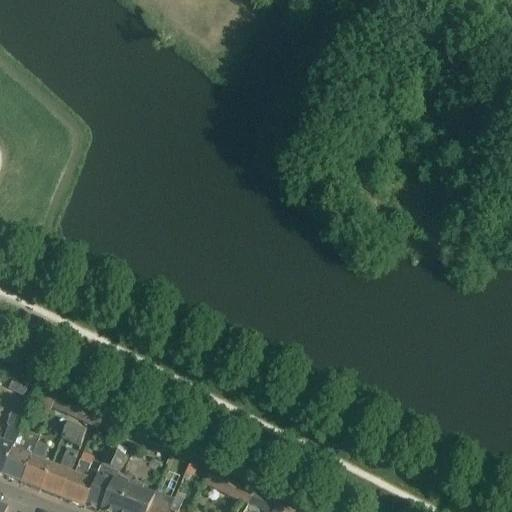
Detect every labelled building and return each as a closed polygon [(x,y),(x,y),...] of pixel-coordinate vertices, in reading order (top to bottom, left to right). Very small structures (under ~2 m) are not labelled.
[(14,380),(8,393),(23,399),(29,387),(14,380)] [(29,406),(28,409),(47,418),(51,408),(56,397),(37,388),(29,406)] [(56,397),(51,408),(70,417),(75,407),(56,397)] [(28,409),(29,406),(17,401),(7,428),(9,428),(3,444),(0,443),(0,477),(2,478),(18,434),(28,409)] [(93,415),(75,407),(70,417),(88,426),(93,415)] [(103,420),(93,415),(88,426),(98,431),(103,420)] [(80,448),(85,433),(67,424),(61,439),(80,448)] [(18,434),(2,478),(21,485),(37,445),(38,442),(18,434)] [(110,443),(108,450),(124,456),(126,449),(110,443)] [(47,449),(37,445),(21,485),(40,493),(50,468),(41,464),(47,449)] [(94,485),(85,510),(88,511),(148,511),(154,499),(145,495),(136,492),(125,488),(113,483),(118,472),(124,456),(108,450),(102,466),(97,477),(94,485)] [(59,471),(50,468),(40,493),(60,501),(78,456),(67,451),(59,471)] [(85,510),(94,485),(85,482),(93,460),(82,456),(64,502),(85,510)] [(199,467),(191,463),(185,474),(193,477),(199,467)] [(253,494),(211,472),(205,483),(203,482),(202,484),(247,505),(248,504),(253,494)] [(155,495),(154,499),(148,511),(169,511),(173,503),(170,501),(179,480),(168,476),(159,497),(155,495)] [(178,493),(175,499),(182,502),(184,495),(178,493)] [(273,511),(277,505),(253,494),(248,504),(247,505),(261,511),(273,511)] [(175,499),(173,503),(169,511),(177,511),(182,502),(175,499)]
